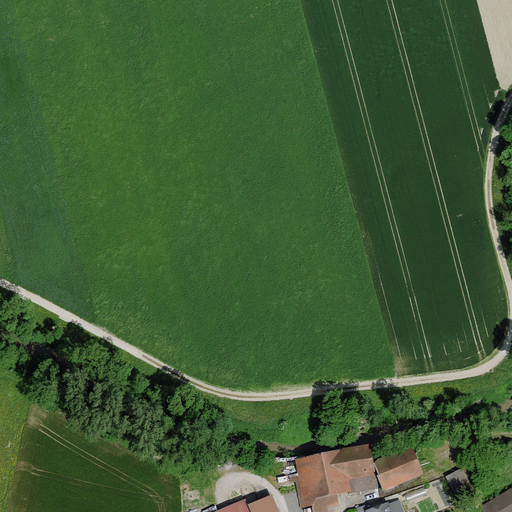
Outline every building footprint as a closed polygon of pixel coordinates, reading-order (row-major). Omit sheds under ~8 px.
[(371,463),(383,492),(421,478),(410,448),(371,463)] [(375,490),(368,449),(292,461),(300,511),(310,509),(310,511),(324,511),(325,510),(336,508),(334,497),(375,490)] [(468,490),(459,470),(442,478),(452,498),(468,490)] [(511,511),(511,489),(479,508),(481,511),(511,511)] [(244,508),(242,502),(217,511),(274,511),(269,499),(244,508)] [(402,511),(399,502),(387,506),(386,504),(361,511),(402,511)]
